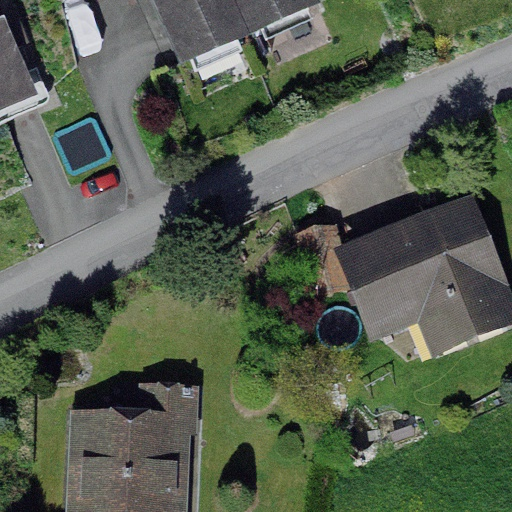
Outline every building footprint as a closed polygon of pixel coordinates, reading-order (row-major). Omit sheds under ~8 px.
[(243,38),(225,0),(148,0),(179,68),(243,38)] [(308,9),(303,0),(225,0),(243,38),(308,9)] [(0,107),(27,97),(0,31),(0,107)] [(504,321),(461,215),(343,263),(372,335),(441,307),(455,341),(504,321)] [(172,511),(175,435),(75,430),(71,511),(172,511)]
